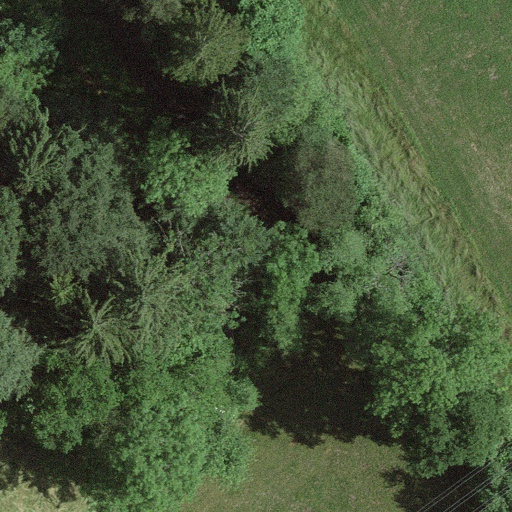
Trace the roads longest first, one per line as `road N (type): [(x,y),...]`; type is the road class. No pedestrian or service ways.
road 1 (track): [(236,147),(395,402)]
road 2 (track): [(143,0),(144,24),(236,147)]
